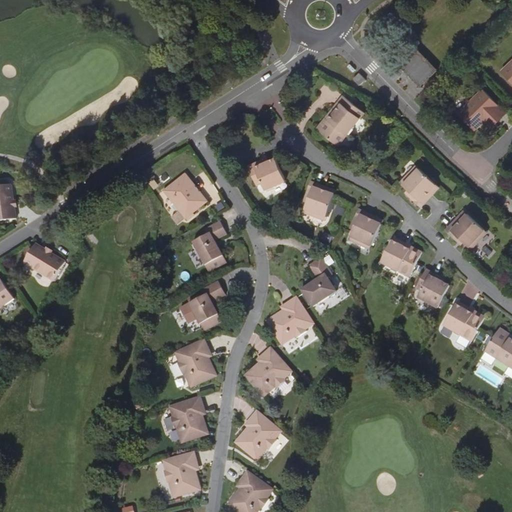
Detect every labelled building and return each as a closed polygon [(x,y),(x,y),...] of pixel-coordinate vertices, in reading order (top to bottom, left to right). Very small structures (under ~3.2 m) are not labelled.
[(424,84),(439,69),(419,48),(402,65),(419,84),(419,86),(424,86),(424,84)] [(511,81),(511,60),(502,71),(511,81)] [(360,74),(359,72),(352,78),(359,85),(365,79),(360,74)] [(473,129),(482,121),(486,117),(493,125),(506,112),(483,88),(458,113),(473,129)] [(342,95),(334,106),(337,108),(319,131),(337,146),(364,112),(342,95)] [(316,128),(319,131),(337,108),(334,106),(316,128)] [(275,159),(269,162),(262,165),(260,161),(247,167),(256,187),(262,184),(264,190),(285,181),(275,159)] [(417,166),(408,176),(411,178),(419,169),(417,166)] [(429,192),(436,184),(419,169),(411,178),(408,176),(401,183),(408,189),(425,204),(433,195),(429,192)] [(186,172),(165,190),(188,218),(210,201),(186,172)] [(11,183),(6,184),(6,179),(0,179),(0,220),(16,218),(11,183)] [(303,202),(308,204),(315,184),(311,182),(303,202)] [(314,213),(327,217),(335,196),(326,193),(327,188),(315,184),(308,204),(305,213),(313,217),(314,213)] [(440,187),(436,184),(429,192),(433,195),(440,187)] [(337,191),(327,188),(326,193),(335,196),(337,191)] [(422,207),(425,204),(408,189),(405,193),(422,207)] [(350,229),(354,231),(363,212),(359,210),(350,229)] [(465,211),(458,219),(461,222),(468,214),(465,211)] [(349,240),(357,244),(359,241),(372,246),(382,225),(372,221),(374,217),(363,212),(354,231),(349,240)] [(326,222),(327,217),(314,213),(313,217),(326,222)] [(476,239),(485,230),(468,214),(461,222),(458,219),(449,228),(465,242),(472,249),(479,242),(476,239)] [(384,221),(374,217),(372,221),(382,225),(384,221)] [(195,242),(211,273),(229,263),(217,241),(228,234),(222,222),(206,230),(208,235),(195,242)] [(462,245),(465,242),(449,228),(447,231),(462,245)] [(488,233),(485,230),(476,239),(479,242),(488,233)] [(403,248),(405,244),(394,238),(381,263),(409,278),(421,257),(403,248)] [(370,250),(372,246),(359,241),(357,244),(370,250)] [(24,262),(54,280),(65,260),(36,243),(24,262)] [(423,253),(405,244),(403,248),(421,257),(423,253)] [(303,290),(314,308),(338,292),(328,278),(333,275),(323,258),(309,267),(318,280),(303,290)] [(437,281),(438,277),(427,270),(417,289),(422,292),(419,299),(438,309),(450,287),(444,284),(437,281)] [(0,277),(0,308),(16,298),(0,277)] [(202,324),(207,332),(223,323),(219,315),(220,314),(213,302),(227,295),(220,282),(202,291),(205,296),(190,304),(201,324),(202,324)] [(315,324),(298,298),(286,306),(288,308),(284,311),(268,321),(283,345),(296,336),(297,338),(308,332),(306,329),(315,324)] [(467,311),(469,308),(457,302),(444,326),(472,341),(483,321),(467,311)] [(485,317),(469,308),(467,311),(483,321),(485,317)] [(511,336),(499,328),(497,332),(511,340),(511,336)] [(511,340),(497,332),(485,352),(511,368),(511,340)] [(205,340),(177,353),(181,363),(179,364),(184,375),(186,374),(192,387),(217,375),(210,358),(208,354),(211,352),(205,340)] [(293,372),(272,348),(262,358),(264,360),(261,363),(247,375),(265,397),(276,387),(278,389),(287,381),(285,379),(293,372)] [(201,397),(171,407),(174,417),(172,418),(176,429),(178,428),(183,442),(209,433),(204,417),(202,412),(205,411),(201,397)] [(282,431),(258,411),(249,422),(251,424),(249,428),(237,442),(258,460),(268,449),(270,450),(277,441),(276,439),(282,431)] [(195,452),(165,461),(167,471),(165,471),(168,482),(171,482),(174,496),(201,489),(196,470),(195,467),(199,466),(195,452)] [(275,490),(249,471),(240,482),(243,484),(241,488),(230,504),(241,511),(258,511),(262,508),(263,509),(270,499),(269,498),(275,490)]
